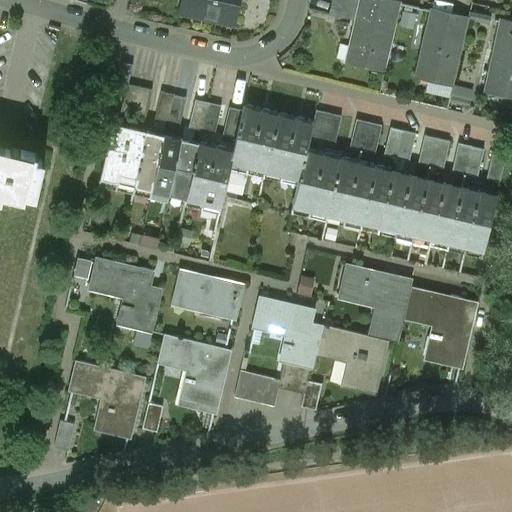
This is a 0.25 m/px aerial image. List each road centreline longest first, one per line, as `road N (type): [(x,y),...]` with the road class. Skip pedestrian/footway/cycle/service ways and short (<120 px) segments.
road 1 (residential): [(489,403),(430,402),(0,492)]
road 2 (residential): [(15,0),(236,58),(272,46),(296,0)]
